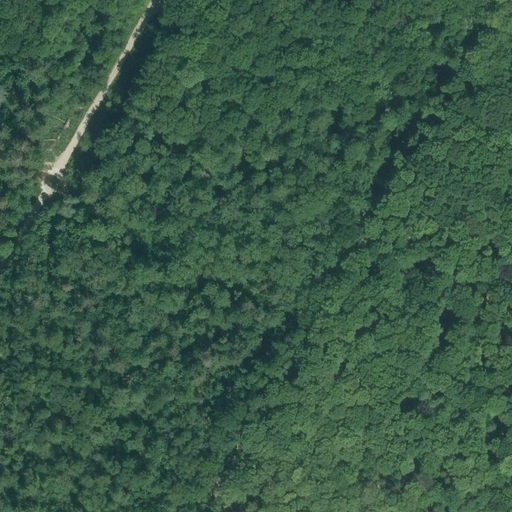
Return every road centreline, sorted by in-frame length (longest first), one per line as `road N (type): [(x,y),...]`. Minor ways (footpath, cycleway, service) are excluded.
road 1 (track): [(511,287),(153,0)]
road 2 (track): [(153,0),(0,265)]
